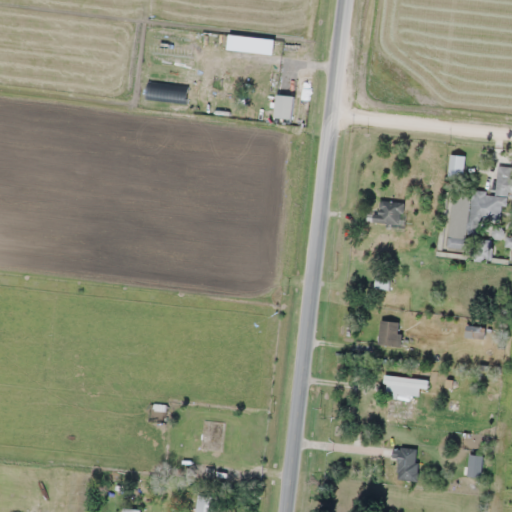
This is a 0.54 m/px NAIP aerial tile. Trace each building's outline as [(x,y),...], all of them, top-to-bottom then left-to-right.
[(241,52),(233,51),(234,47),(224,45),(218,88),(227,90),(230,67),(239,68),(241,52)] [(274,117),(291,119),(294,96),(277,94),(274,117)] [(508,190),(508,181),(497,180),(497,189),(508,190)] [(467,234),(479,235),(480,226),(486,226),(488,213),(495,214),(497,194),(471,191),(467,234)] [(405,202),(380,201),(379,214),(371,214),(371,224),(404,225),(405,202)] [(389,289),(389,277),(376,277),(376,289),(389,289)] [(401,322),(381,320),(378,345),(398,347),(401,322)] [(397,396),(420,396),(420,389),(427,390),(428,378),(384,377),(383,398),(397,398),(397,396)] [(417,450),(394,450),(394,461),(399,461),(399,481),(417,481),(417,450)] [(480,478),(483,455),(474,454),(471,477),(480,478)] [(0,503),(25,506),(26,496),(0,493),(0,503)] [(213,511),(214,497),(196,496),(195,511),(213,511)]
